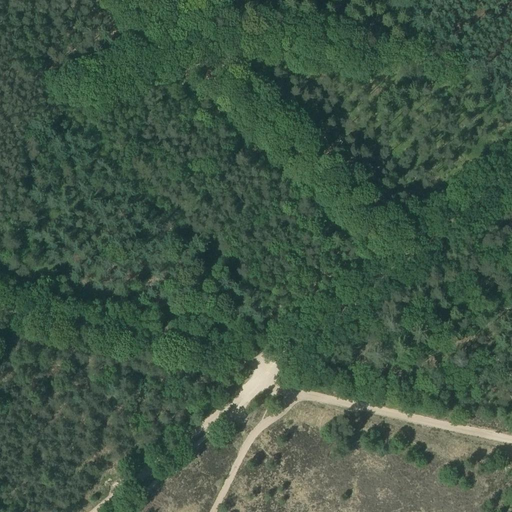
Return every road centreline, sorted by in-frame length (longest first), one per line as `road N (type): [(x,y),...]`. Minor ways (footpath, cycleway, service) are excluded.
road 1 (track): [(410,259),(180,38)]
road 2 (track): [(267,377),(511,177)]
road 3 (track): [(0,302),(253,356),(267,377)]
road 4 (track): [(511,439),(292,390)]
road 5 (track): [(95,511),(267,377)]
road 6 (track): [(292,390),(281,412),(246,443),(214,511)]
